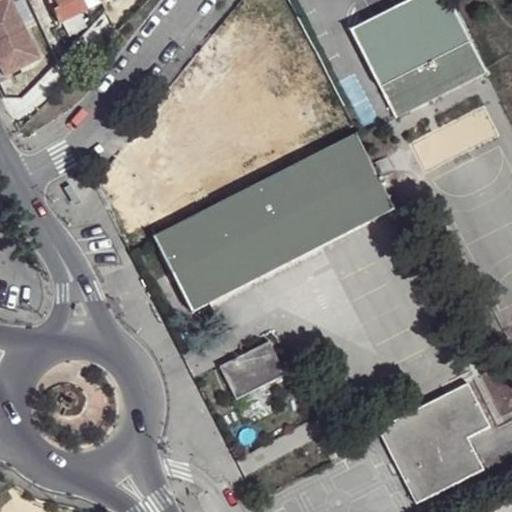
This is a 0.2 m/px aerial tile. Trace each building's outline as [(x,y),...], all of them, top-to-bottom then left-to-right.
[(61,7),(57,0),(49,0),(54,10),(61,7)] [(490,71),(453,0),(416,0),(356,31),(398,117),(490,71)] [(12,5),(0,10),(0,66),(8,81),(42,64),(12,5)] [(239,69),(269,56),(264,45),(233,59),(239,69)] [(284,89),(269,56),(239,69),(243,80),(252,75),(254,80),(246,86),(247,88),(240,94),(237,85),(191,107),(198,121),(192,124),(196,132),(194,133),(203,152),(205,151),(210,165),(205,167),(211,181),(242,166),(246,175),(295,152),(282,125),(286,123),(272,94),(284,89)] [(244,81),(246,86),(254,80),(252,75),(243,80),(244,81)] [(244,81),(237,85),(240,94),(247,88),(246,86),(244,81)] [(399,208),(363,135),(159,235),(194,308),(399,208)] [(216,189),(246,175),(242,166),(211,181),(216,189)] [(287,372),(272,339),(222,362),(238,396),(287,372)] [(450,400),(381,433),(417,504),(485,471),(469,439),(492,428),(470,385),(456,391),(464,406),(455,411),(450,400)] [(456,391),(379,429),(381,433),(450,400),(455,411),(464,406),(456,391)]
